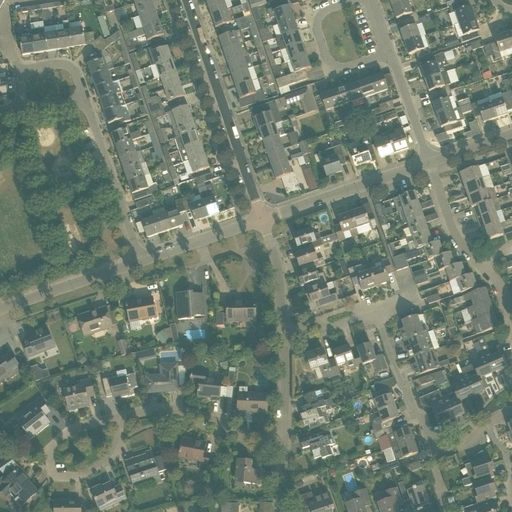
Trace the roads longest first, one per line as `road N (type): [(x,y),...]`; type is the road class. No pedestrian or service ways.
road 1 (residential): [(262,219),(187,0)]
road 2 (residential): [(262,219),(428,162)]
road 3 (residential): [(116,418),(79,427),(47,453),(50,469),(77,476),(108,459),(114,444)]
road 4 (residential): [(281,441),(182,411),(116,418)]
road 5 (residential): [(140,260),(84,101)]
road 6 (residential): [(434,455),(375,316)]
road 7 (residential): [(390,53),(348,67),(326,59),(316,19),(351,0)]
road 8 (residential): [(0,309),(140,260)]
road 9 (residential): [(140,260),(262,219)]
road 10 (residential): [(484,267),(454,236),(428,162)]
